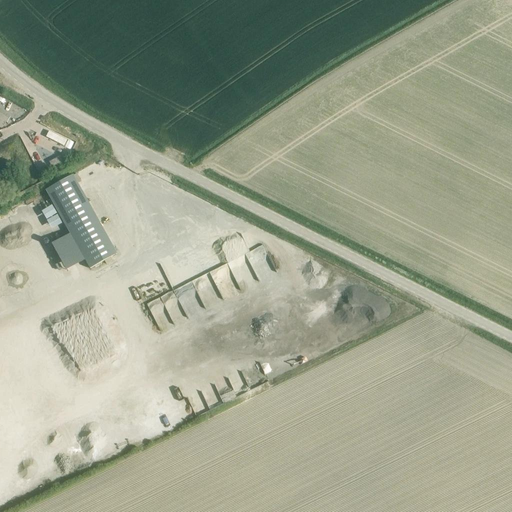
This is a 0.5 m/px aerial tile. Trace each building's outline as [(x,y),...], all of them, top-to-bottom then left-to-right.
[(50,129),(46,136),(64,145),(67,138),(50,129)] [(46,163),(33,136),(24,141),(38,168),(46,163)] [(60,157),(49,162),(52,168),(63,162),(60,157)] [(140,168),(137,176),(143,179),(141,183),(154,188),(159,176),(140,168)] [(73,176),(47,190),(90,269),(117,254),(78,184),(81,183),(76,174),(73,176)] [(164,188),(172,193),(174,188),(167,184),(164,188)] [(47,200),(35,204),(39,213),(50,209),(47,200)] [(51,242),(64,234),(60,227),(47,234),(51,242)] [(49,262),(72,253),(66,236),(50,242),(52,246),(44,249),(49,262)] [(21,244),(12,248),(16,258),(25,253),(21,244)] [(252,254),(260,248),(258,244),(250,250),(252,254)] [(7,245),(0,248),(0,255),(9,251),(7,245)] [(157,264),(136,272),(143,290),(164,282),(157,264)] [(17,266),(11,267),(13,279),(19,277),(17,266)] [(209,273),(191,279),(200,307),(218,301),(209,273)]
